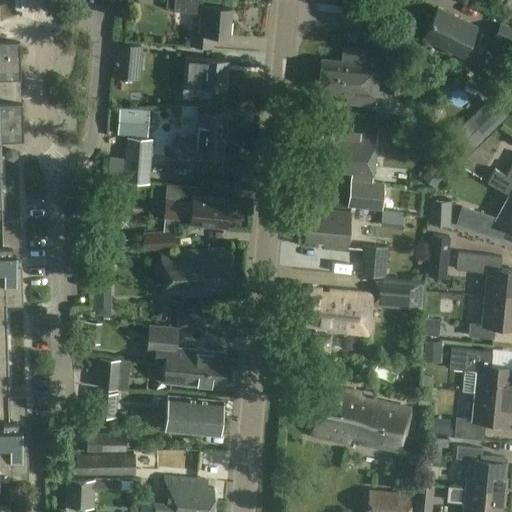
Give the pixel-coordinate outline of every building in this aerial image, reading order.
[(203,0),(174,0),(174,11),(195,13),(195,18),(200,18),(199,32),(191,31),(190,47),(212,49),(213,35),(229,36),(231,8),(207,6),(207,8),(202,7),(203,0)] [(477,28),(438,9),(424,38),(464,57),(477,28)] [(511,30),(500,25),(494,38),(511,46),(511,30)] [(0,43),(0,175),(3,175),(1,139),(23,138),(20,42),(0,43)] [(118,43),(114,78),(143,80),(145,45),(118,43)] [(406,46),(388,44),(386,68),(377,67),(379,52),(344,50),(343,61),(321,59),(319,89),(340,90),(340,94),(348,95),(348,103),(374,105),(375,92),(402,95),(406,46)] [(152,63),(186,63),(186,48),(152,48),(152,63)] [(228,60),(203,58),(203,59),(192,58),(191,70),(203,70),(201,86),(225,88),(228,60)] [(463,129),(471,138),(497,118),(489,108),(463,129)] [(511,116),(505,109),(470,143),(480,153),(511,122),(511,116)] [(125,111),(125,134),(152,135),(152,112),(125,111)] [(227,117),(198,114),(196,137),(175,136),(173,163),(223,167),(227,117)] [(377,136),(322,130),(322,137),(315,136),(312,168),(351,172),(348,205),(382,208),(385,185),(372,184),(377,136)] [(153,139),(127,137),(123,182),(149,184),(153,139)] [(437,157),(428,167),(443,179),(451,169),(437,157)] [(509,197),(511,198),(511,169),(499,191),(509,197)] [(0,351),(8,351),(7,306),(23,305),(22,267),(17,267),(16,259),(22,258),(21,220),(4,221),(3,175),(0,175),(0,351)] [(197,186),(170,184),(167,217),(193,220),(192,224),(227,227),(227,223),(229,222),(231,211),(229,211),(230,199),(196,196),(197,186)] [(511,198),(509,197),(497,217),(462,206),(456,225),(499,238),(506,227),(511,231),(511,198)] [(351,213),(308,208),(305,240),(333,242),(333,247),(348,249),(351,213)] [(175,248),(174,231),(143,233),(144,250),(175,248)] [(432,265),(431,278),(454,281),(458,243),(442,241),(439,266),(432,265)] [(389,247),(364,245),(361,276),(386,278),(389,247)] [(232,294),(229,249),(162,253),(165,298),(232,294)] [(485,297),(511,299),(511,270),(500,269),(501,257),(459,254),(458,266),(487,268),(485,297)] [(422,310),(424,286),(375,282),(373,307),(422,310)] [(346,293),(313,290),(312,294),(300,293),(297,323),(314,325),(313,329),(367,335),(371,295),(346,292),(346,293)] [(511,299),(485,297),(482,324),(470,323),(469,336),(493,338),(494,326),(511,327),(511,299)] [(158,364),(171,365),(225,370),(227,353),(207,352),(206,348),(198,348),(194,350),(174,348),(176,334),(153,332),(151,350),(160,350),(158,364)] [(467,351),(452,349),(450,370),(479,373),(476,393),(511,396),(511,366),(491,365),(492,353),(467,351)] [(8,351),(0,351),(0,481),(29,481),(28,442),(23,442),(22,434),(28,434),(26,395),(10,396),(8,351)] [(121,413),(132,366),(114,362),(103,409),(121,413)] [(224,387),(225,370),(171,365),(170,382),(189,384),(193,387),(201,388),(204,385),(224,387)] [(361,393),(321,385),(311,435),(349,444),(351,437),(363,440),(362,443),(399,452),(409,408),(360,397),(361,393)] [(511,409),(511,396),(476,393),(474,421),(457,419),(455,436),(483,439),(485,422),(509,424),(510,409),(511,409)] [(165,413),(220,418),(222,401),(168,396),(168,395),(166,395),(165,413)] [(219,435),(220,418),(165,413),(163,430),(164,430),(219,435)] [(466,488),(504,492),(505,479),(503,479),(504,464),(481,461),(482,449),(457,446),(456,459),(469,460),(466,488)] [(135,474),(135,453),(75,454),(75,475),(135,474)] [(206,466),(233,467),(233,455),(206,455),(206,466)] [(205,501),(213,502),(214,488),(206,488),(206,480),(164,476),(162,501),(163,502),(182,504),(183,501),(204,503),(205,501)] [(430,511),(433,486),(416,484),(413,511),(430,511)] [(504,492),(466,488),(449,487),(448,500),(464,502),(463,511),(499,511),(501,505),(503,505),(504,492)] [(84,488),(77,503),(94,511),(102,497),(84,488)] [(369,491),(366,511),(408,511),(410,495),(369,491)] [(163,502),(162,501),(161,506),(152,505),(151,511),(212,511),(213,502),(205,501),(204,503),(183,501),(182,504),(163,502)]
